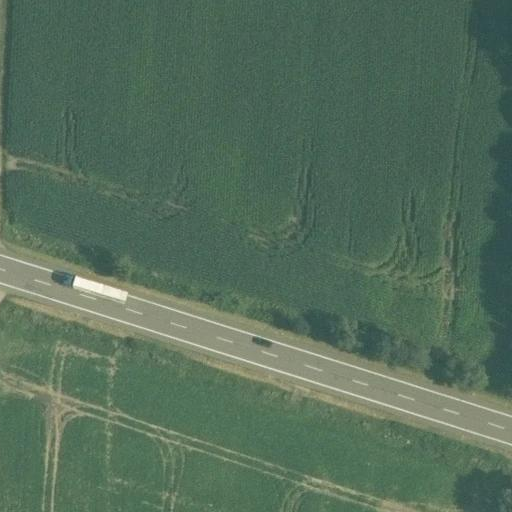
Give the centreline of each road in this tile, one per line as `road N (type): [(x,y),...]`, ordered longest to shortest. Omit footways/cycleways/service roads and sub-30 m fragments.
road 1 (secondary): [(0,273),(511,434)]
road 2 (track): [(0,150),(7,0)]
